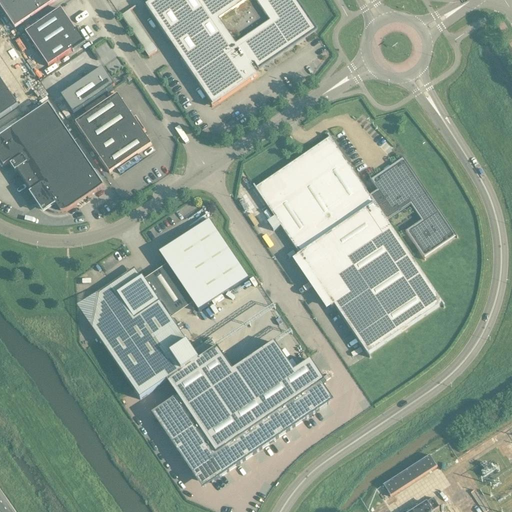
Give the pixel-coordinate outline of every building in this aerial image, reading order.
[(56,0),(0,0),(0,6),(15,28),(56,0)] [(295,0),(154,0),(146,6),(214,106),(257,77),(251,68),(254,66),(258,71),(317,32),(295,0)] [(153,46),(128,3),(120,7),(146,50),(153,46)] [(61,9),(25,33),(48,67),(72,50),(73,51),(85,43),(77,31),(76,31),(61,9)] [(19,46),(24,43),(17,31),(11,34),(19,46)] [(73,115),(115,87),(102,68),(61,96),(73,115)] [(0,118),(18,106),(0,79),(0,118)] [(136,118),(134,119),(117,94),(75,123),(109,173),(151,145),(143,132),(145,131),(136,118)] [(65,212),(71,209),(104,187),(104,186),(48,105),(0,137),(0,161),(3,167),(11,162),(39,203),(43,208),(48,211),(53,213),(59,213),(65,212)] [(458,238),(416,176),(403,157),(402,157),(404,160),(390,169),(389,166),(384,169),(386,172),(372,181),(370,178),(370,179),(377,190),(369,196),(328,135),(327,135),(329,138),(256,188),(254,185),(253,186),(300,254),(297,257),(297,258),(317,244),(350,293),(331,306),(331,307),(334,306),(370,358),(371,357),(369,354),(442,305),(444,308),(445,307),(387,221),(411,205),(421,221),(405,232),(424,260),(425,260),(423,257),(455,235),(457,238),(458,238)] [(146,151),(118,169),(122,176),(151,157),(146,151)] [(249,278),(209,219),(159,253),(198,312),(249,278)] [(83,274),(92,271),(89,264),(80,267),(83,274)] [(167,382),(177,397),(151,414),(153,417),(197,480),(211,483),(328,405),(330,396),(323,385),(326,384),(325,382),(310,361),(294,372),(275,343),(233,371),(217,348),(199,360),(193,352),(142,277),(137,280),(131,272),(99,294),(92,329),(104,346),(112,358),(140,400),(167,382)] [(337,348),(341,346),(337,337),(332,339),(337,348)] [(104,346),(99,349),(107,361),(112,358),(104,346)] [(390,496),(390,497),(437,466),(436,466),(430,456),(430,455),(383,486),(384,486),(390,496)] [(430,511),(439,507),(433,498),(411,511),(430,511)]
